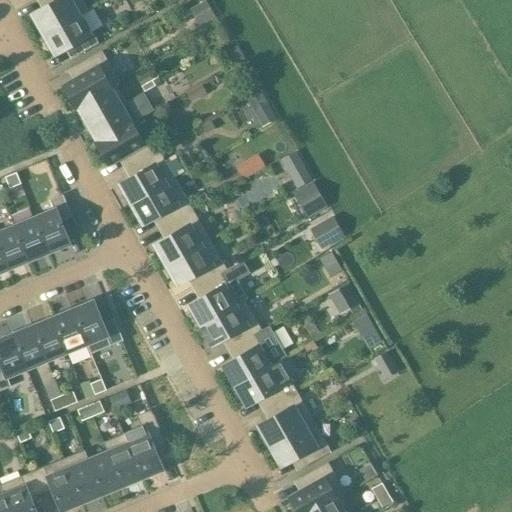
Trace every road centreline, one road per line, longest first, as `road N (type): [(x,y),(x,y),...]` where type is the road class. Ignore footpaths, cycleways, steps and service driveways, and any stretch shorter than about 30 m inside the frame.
road 1 (residential): [(247,463),(128,249)]
road 2 (residential): [(128,249),(0,303)]
road 3 (residential): [(134,511),(247,463)]
